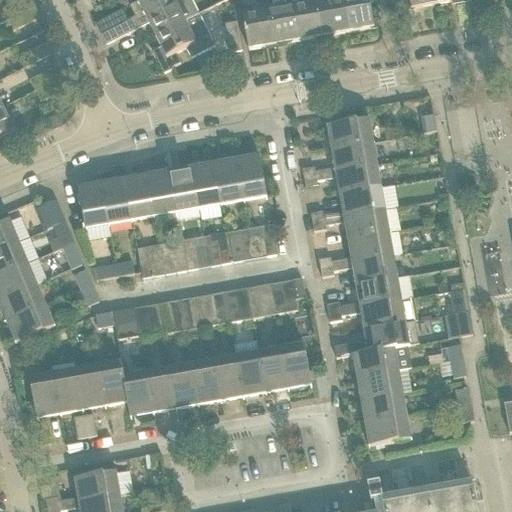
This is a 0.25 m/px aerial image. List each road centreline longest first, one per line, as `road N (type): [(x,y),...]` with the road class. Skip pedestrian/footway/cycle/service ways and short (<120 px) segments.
road 1 (residential): [(324,412),(336,475),(186,503),(175,440)]
road 2 (tertiary): [(269,99),(511,58)]
road 3 (residential): [(297,270),(269,99)]
road 4 (tertiary): [(104,135),(269,99)]
road 5 (residential): [(11,469),(175,440)]
road 6 (residential): [(175,440),(324,412)]
road 7 (residential): [(104,135),(93,91),(49,0)]
